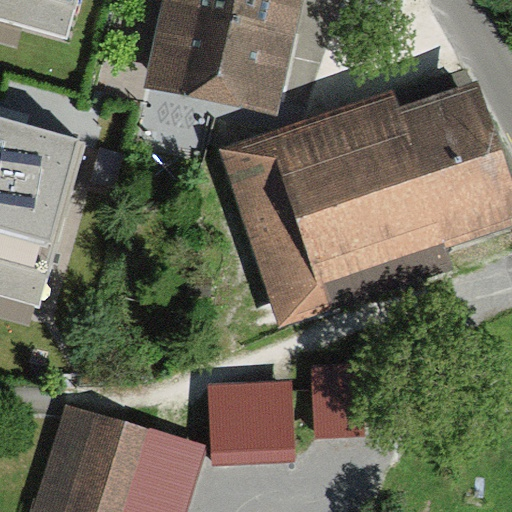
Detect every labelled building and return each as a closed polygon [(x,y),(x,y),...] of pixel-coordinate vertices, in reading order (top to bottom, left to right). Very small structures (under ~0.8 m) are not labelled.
[(0,0),(0,6),(63,25),(70,0),(0,0)] [(295,0),(166,0),(148,88),(271,114),(295,0)] [(511,205),(472,84),(232,163),(274,293),(511,214),(511,205)] [(0,303),(41,315),(91,144),(0,118),(0,303)] [(216,400),(214,465),(279,467),(281,402),(216,400)] [(166,511),(184,457),(66,420),(37,511),(39,511),(166,511)]
